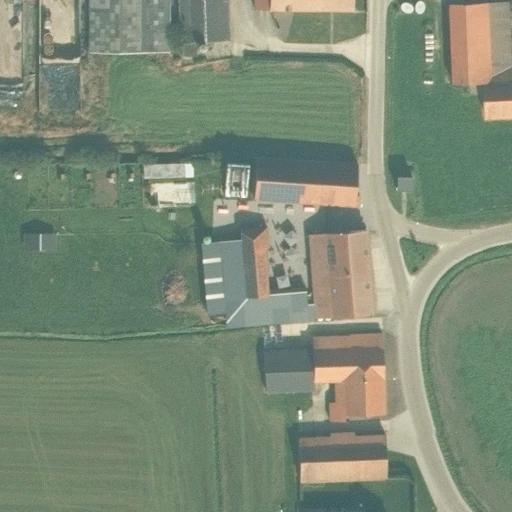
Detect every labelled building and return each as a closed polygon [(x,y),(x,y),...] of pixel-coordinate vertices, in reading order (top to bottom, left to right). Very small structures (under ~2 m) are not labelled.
[(87,0),(87,51),(166,50),(165,0),(87,0)] [(177,0),(179,42),(227,40),(225,0),(177,0)] [(350,0),(252,0),(252,8),(351,10),(350,0)] [(487,117),(511,115),(511,51),(510,11),(511,11),(511,1),(510,2),(509,1),(446,3),(449,83),(486,82),(487,117)] [(252,199),(352,206),(355,164),(255,156),(252,199)] [(141,177),(190,178),(190,159),(141,158),(141,177)] [(399,170),(383,169),(382,188),(399,188),(399,170)] [(259,322),(305,318),(303,288),(266,289),(262,256),(268,255),(265,226),(239,228),(240,239),(198,243),(204,315),(227,313),(228,325),(259,322)] [(314,318),(370,313),(363,229),(307,234),(314,318)] [(343,414),(383,413),(380,333),(311,335),(311,348),(263,349),(264,391),(312,389),(312,382),(332,381),(333,402),(327,402),(328,421),(343,420),(343,414)] [(247,406),(248,427),(273,426),(272,406),(247,406)] [(328,435),(297,436),(299,480),(385,478),(383,435),(352,434),(352,431),(327,432),(328,435)]
